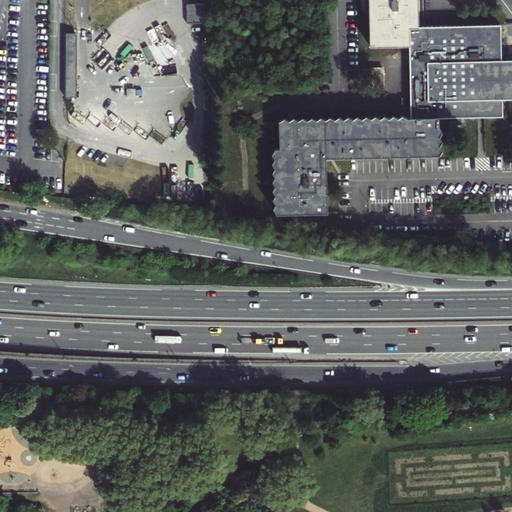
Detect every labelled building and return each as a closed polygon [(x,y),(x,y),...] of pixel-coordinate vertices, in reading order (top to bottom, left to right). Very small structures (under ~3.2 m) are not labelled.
[(392,45),(407,45),(407,26),(417,26),(416,0),(367,0),(368,45),(392,45)] [(203,5),(186,6),(187,24),(203,24),(203,5)] [(499,116),(499,97),(499,77),(499,59),(499,25),(423,26),(417,26),(407,26),(407,45),(408,117),(436,117),(481,117),(499,116)] [(78,32),(66,32),(66,97),(77,97),(78,32)] [(499,77),(499,97),(511,96),(511,59),(499,59),(499,77)] [(385,69),(370,69),(370,95),(386,95),(385,69)] [(436,153),(436,117),(408,117),(275,118),(276,146),(271,146),(271,210),(322,210),(323,154),(436,153)]
